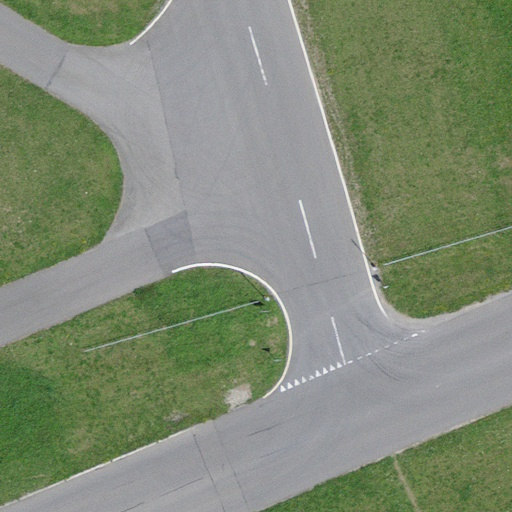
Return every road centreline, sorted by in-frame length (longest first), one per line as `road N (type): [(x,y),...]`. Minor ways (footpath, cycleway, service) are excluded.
road 1 (unclassified): [(234,0),(353,419)]
road 2 (unclassified): [(123,511),(353,419)]
road 3 (unclassified): [(353,419),(511,356)]
